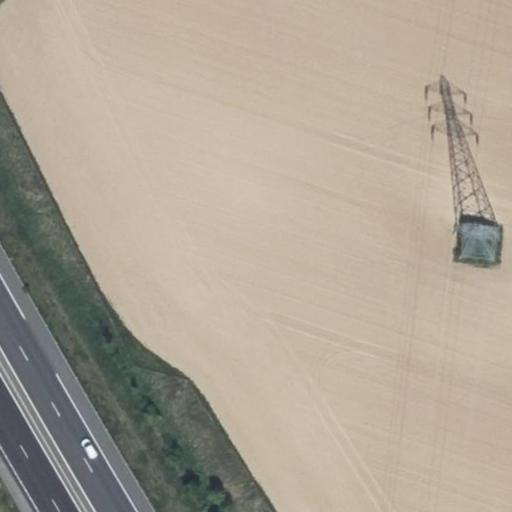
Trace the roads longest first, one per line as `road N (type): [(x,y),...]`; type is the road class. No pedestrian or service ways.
road 1 (motorway): [(118,511),(0,309)]
road 2 (motorway): [(0,407),(61,511)]
